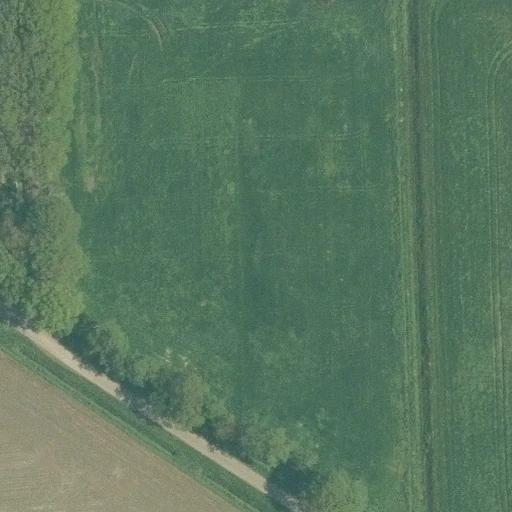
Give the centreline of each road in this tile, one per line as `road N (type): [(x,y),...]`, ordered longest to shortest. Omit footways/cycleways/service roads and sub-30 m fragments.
road 1 (unclassified): [(301,511),(0,314)]
road 2 (track): [(32,335),(21,0)]
